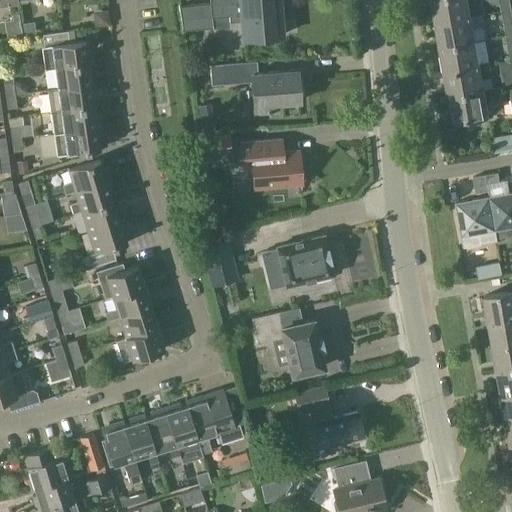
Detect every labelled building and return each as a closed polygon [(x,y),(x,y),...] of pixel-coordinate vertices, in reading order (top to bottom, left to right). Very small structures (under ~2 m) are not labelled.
[(180,6),(182,29),(213,27),(212,17),(229,15),(230,21),(242,20),(243,38),(283,35),(282,17),(288,16),(286,0),(210,0),(211,3),(180,6)] [(431,0),(436,23),(471,16),(467,0),(431,0)] [(499,0),(502,10),(511,9),(509,0),(499,0)] [(506,34),(511,32),(511,12),(511,9),(502,10),(506,34)] [(440,47),(475,40),(471,16),(436,23),(440,47)] [(163,49),(158,27),(140,32),(146,53),(163,49)] [(54,68),(88,63),(86,54),(91,53),(89,40),(69,43),(68,31),(43,34),(44,47),(42,47),(45,69),(54,68)] [(445,72),(479,65),(475,40),(440,47),(445,72)] [(210,65),(211,85),(223,84),(223,79),(246,77),(245,62),(210,65)] [(57,89),(91,84),(88,63),(54,68),(57,89)] [(449,96),(484,89),(479,65),(445,72),(449,96)] [(252,73),(254,112),(277,111),(276,103),(299,101),(299,95),(303,95),(302,78),(298,78),(297,70),(252,73)] [(6,96),(15,95),(13,82),(4,83),(6,96)] [(52,111),(94,105),(91,84),(57,89),(49,90),(52,111)] [(484,89),(449,96),(453,121),(488,115),(484,89)] [(15,95),(6,96),(8,108),(17,107),(15,95)] [(55,132),(97,126),(94,105),(52,111),(55,132)] [(11,138),(21,137),(19,125),(10,126),(11,138)] [(101,126),(97,126),(55,132),(58,155),(100,149),(98,139),(103,139),(101,126)] [(229,133),(205,135),(207,151),(231,149),(229,133)] [(21,137),(11,138),(13,151),(23,150),(21,137)] [(298,151),(285,152),(284,138),(240,142),(243,167),(252,167),(254,188),(301,184),(298,151)] [(7,149),(0,149),(0,170),(0,172),(10,171),(7,149)] [(66,194),(75,191),(107,181),(113,179),(108,166),(103,168),(100,159),(68,169),(72,182),(63,185),(66,194)] [(485,174),(487,183),(500,181),(498,172),(485,174)] [(475,186),(487,183),(485,174),(473,176),(475,186)] [(3,193),(13,192),(11,180),(2,181),(3,193)] [(27,180),(18,183),(22,195),(31,192),(27,180)] [(73,213),(81,211),(113,201),(107,181),(75,191),(78,201),(70,204),(73,213)] [(511,191),(489,196),(495,230),(511,227),(511,191)] [(14,193),(0,194),(3,215),(20,213),(14,193)] [(497,240),(495,230),(489,196),(455,202),(462,246),(497,240)] [(87,230),(119,220),(113,201),(81,211),(87,230)] [(32,226),(41,223),(37,212),(28,214),(32,226)] [(119,220),(87,230),(81,232),(91,266),(115,259),(112,248),(127,243),(124,234),(129,232),(125,219),(119,220)] [(41,223),(32,226),(36,239),(45,236),(41,223)] [(279,245),(276,246),(277,248),(286,283),(285,284),(286,286),(288,285),(331,274),(331,275),(333,274),(333,272),(324,237),(324,235),(322,235),(322,236),(279,246),(279,245)] [(211,285),(214,284),(237,279),(227,240),(205,246),(202,246),(211,285)] [(30,277),(39,274),(35,262),(26,265),(30,277)] [(138,265),(125,269),(123,263),(98,271),(106,298),(112,296),(144,285),(138,265)] [(39,274),(30,277),(34,289),(43,286),(39,274)] [(108,320),(119,317),(151,306),(144,285),(112,296),(116,309),(106,312),(108,320)] [(489,321),(511,317),(511,290),(484,295),(489,321)] [(54,301),(58,313),(67,310),(63,298),(54,301)] [(31,321),(52,315),(47,300),(27,306),(31,321)] [(125,337),(157,327),(151,306),(119,317),(125,337)] [(67,310),(58,313),(62,325),(71,323),(67,310)] [(312,320),(282,327),(278,312),(251,318),(257,344),(283,338),(291,374),(323,367),(319,350),(322,349),(319,336),(316,337),(312,320)] [(52,315),(31,321),(32,322),(43,319),(47,330),(55,327),(52,315)] [(493,346),(511,342),(511,317),(489,321),(493,346)] [(157,327),(125,337),(117,340),(123,362),(164,349),(157,327)] [(71,354),(80,352),(76,339),(68,342),(71,354)] [(0,341),(0,354),(16,349),(13,341),(1,345),(0,341)] [(511,342),(493,346),(497,369),(511,366),(511,342)] [(52,347),(56,359),(65,356),(61,344),(52,347)] [(16,349),(0,354),(0,376),(10,374),(7,362),(19,358),(16,349)] [(80,352),(71,354),(75,367),(84,364),(80,352)] [(65,356),(56,359),(62,378),(71,375),(65,356)] [(502,394),(511,391),(511,366),(497,369),(502,394)] [(10,374),(0,376),(0,400),(22,395),(25,405),(38,402),(35,392),(32,391),(28,392),(21,370),(10,374)] [(295,392),(300,411),(314,408),(332,404),(327,384),(295,392)] [(243,436),(228,392),(225,392),(224,388),(185,401),(186,405),(197,439),(197,438),(203,455),(211,453),(206,436),(217,432),(221,443),(243,436)] [(506,418),(511,416),(511,391),(502,394),(506,418)] [(179,403),(165,408),(182,462),(190,459),(185,442),(197,439),(186,405),(180,407),(179,403)] [(173,465),(182,462),(165,408),(150,412),(151,416),(145,418),(144,414),(155,452),(168,448),(173,465)] [(358,411),(316,422),(322,447),(364,436),(358,411)] [(161,469),(155,452),(144,414),(129,419),(130,423),(124,424),(123,421),(134,458),(147,454),(152,471),(161,469)] [(142,480),(134,458),(123,421),(108,425),(109,429),(102,431),(113,465),(126,461),(133,483),(142,480)] [(90,470),(104,466),(93,433),(79,438),(90,470)] [(55,446),(30,453),(34,465),(27,467),(29,474),(26,475),(30,490),(34,489),(68,478),(61,456),(59,457),(55,446)] [(220,472),(248,462),(243,448),(215,459),(220,472)] [(374,511),(385,508),(378,478),(368,480),(364,462),(335,469),(340,488),(334,490),(335,496),(332,500),(335,510),(337,511),(374,511)] [(32,496),(37,510),(74,498),(91,493),(92,494),(111,488),(107,475),(88,481),(89,484),(71,490),(68,478),(34,489),(36,495),(32,496)] [(172,490),(173,501),(196,498),(194,487),(172,490)] [(74,498),(37,510),(37,511),(78,511),(77,507),(94,501),(92,494),(91,493),(74,498)] [(162,511),(159,500),(149,503),(151,511),(162,511)]
